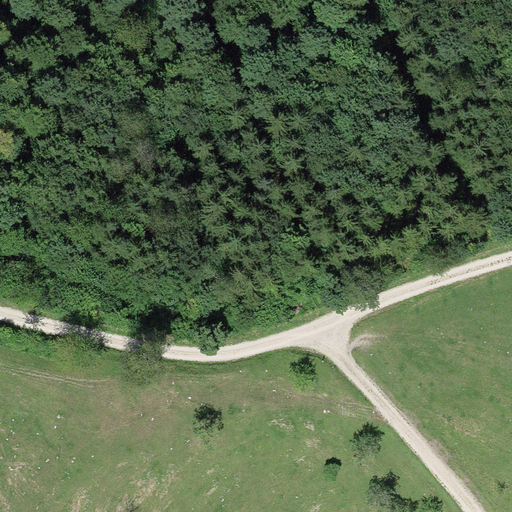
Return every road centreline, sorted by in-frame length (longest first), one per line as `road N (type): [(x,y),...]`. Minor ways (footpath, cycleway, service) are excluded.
road 1 (track): [(0,179),(41,212),(164,274),(269,289),(318,334),(469,511)]
road 2 (track): [(0,317),(128,347),(193,356),(240,352),(318,334),(388,300),(511,258)]
